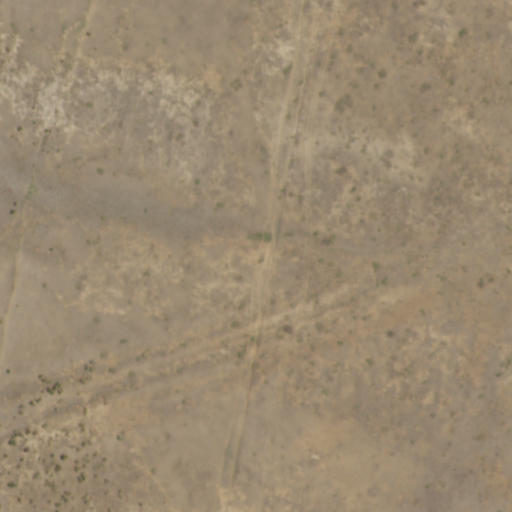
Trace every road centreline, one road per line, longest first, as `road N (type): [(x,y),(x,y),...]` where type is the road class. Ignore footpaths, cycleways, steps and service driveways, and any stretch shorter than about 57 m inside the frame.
road 1 (track): [(511,255),(351,322),(0,445)]
road 2 (track): [(383,308),(511,289)]
